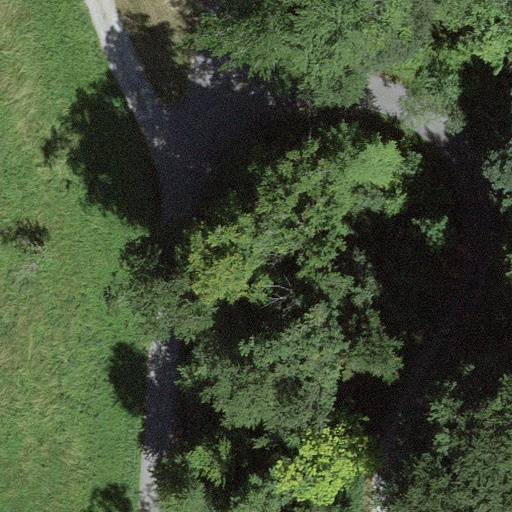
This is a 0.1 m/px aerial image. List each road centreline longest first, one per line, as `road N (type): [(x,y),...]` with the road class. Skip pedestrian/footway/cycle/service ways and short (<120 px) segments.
road 1 (track): [(106,0),(171,144),(249,88),(307,83),(389,98),(444,134),(478,204),(481,259),(465,308),(408,403),(391,473),(395,511)]
road 2 (residential): [(151,511),(170,282),(171,144),(209,0)]
